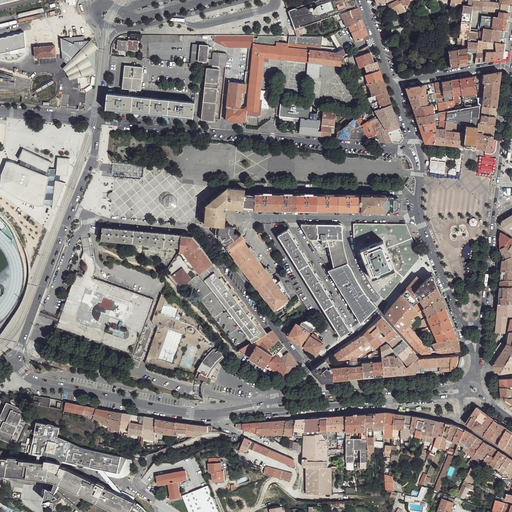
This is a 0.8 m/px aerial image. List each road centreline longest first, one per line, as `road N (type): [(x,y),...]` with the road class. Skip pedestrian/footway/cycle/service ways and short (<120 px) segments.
road 1 (tertiary): [(399,149),(99,119)]
road 2 (residential): [(87,214),(198,230),(306,366)]
road 3 (secondary): [(234,410),(191,412),(70,387),(33,378),(15,363)]
road 4 (unclassified): [(99,119),(116,31),(246,0)]
road 5 (residential): [(291,218),(253,215),(255,187),(398,191)]
road 6 (secondary): [(466,384),(277,400)]
road 7 (unknown): [(217,130),(228,52),(204,41),(147,44)]
road 8 (secondary): [(71,208),(18,352)]
road 9 (secondary): [(494,213),(511,72)]
road 10 (residential): [(359,330),(291,218)]
road 11 (secondary): [(278,410),(399,401)]
road 12 (tertiary): [(511,61),(392,84)]
